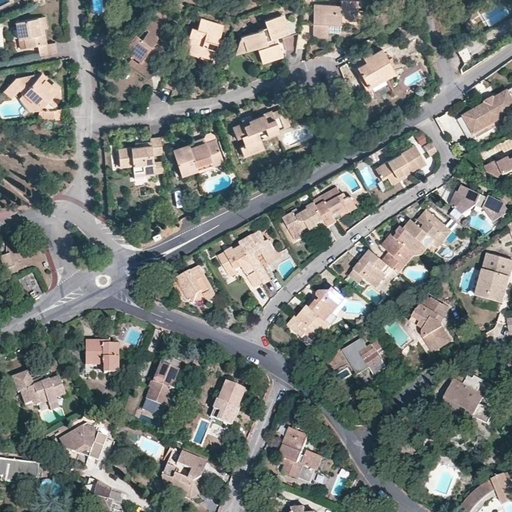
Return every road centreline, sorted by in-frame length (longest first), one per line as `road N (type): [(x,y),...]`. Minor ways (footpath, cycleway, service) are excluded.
road 1 (residential): [(421,111),(447,158),(439,179),(275,302),(248,350)]
road 2 (residential): [(421,111),(138,266)]
road 3 (unclassified): [(345,59),(274,86),(87,126)]
road 4 (residential): [(358,447),(433,374),(511,341)]
road 5 (residential): [(248,350),(124,301),(102,281)]
road 6 (residential): [(233,511),(287,370)]
road 7 (residential): [(75,0),(87,126)]
